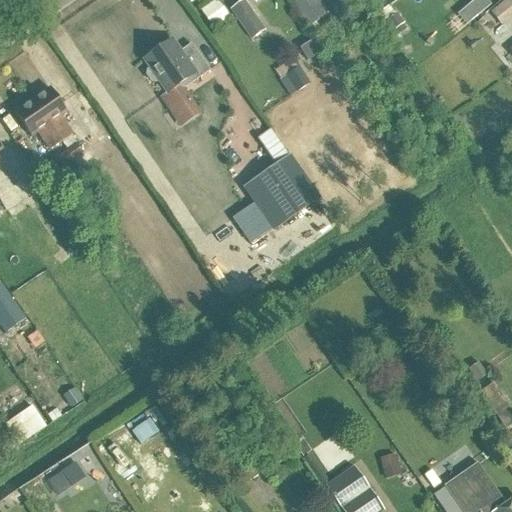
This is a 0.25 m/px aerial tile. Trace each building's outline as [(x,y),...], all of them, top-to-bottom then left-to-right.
[(300,0),(316,21),(330,11),(321,0),(300,0)] [(200,12),(213,30),(228,19),(216,1),(200,12)] [(468,6),(458,15),(466,26),(477,17),(468,6)] [(234,17),(254,48),(269,38),(248,7),(234,17)] [(397,14),(385,22),(393,32),(404,24),(397,14)] [(171,42),(144,61),(150,70),(147,72),(146,77),(151,83),(155,84),(159,81),(167,94),(179,86),(180,85),(184,89),(185,90),(210,72),(194,50),(185,57),(181,56),(171,42)] [(284,77),(294,95),(309,87),(299,69),(284,77)] [(167,94),(160,99),(168,112),(189,98),(184,89),(180,85),(179,86),(167,94)] [(438,88),(430,91),(437,108),(445,104),(438,88)] [(32,103),(60,144),(71,136),(59,118),(66,113),(50,90),(32,103)] [(37,134),(49,152),(60,144),(32,103),(14,115),(30,139),(37,134)] [(464,133),(472,143),(484,134),(477,124),(464,133)] [(269,131),(257,140),(276,166),(288,158),(269,131)] [(78,145),(58,158),(65,169),(85,155),(78,145)] [(259,178),(245,188),(262,212),(274,229),(275,230),(289,221),(318,200),(288,158),(276,166),(259,178)] [(42,184),(53,175),(40,160),(29,169),(42,184)] [(262,212),(238,229),(250,246),(274,229),(262,212)] [(88,248),(97,263),(115,251),(105,237),(88,248)] [(39,239),(28,246),(40,268),(51,261),(39,239)] [(0,326),(5,334),(24,320),(0,286),(0,326)] [(73,390),(60,398),(63,401),(57,405),(63,414),(81,403),(73,390)] [(4,426),(19,447),(46,429),(31,408),(4,426)] [(511,444),(501,452),(507,461),(511,458),(511,444)] [(226,459),(246,486),(258,476),(238,450),(226,459)] [(401,475),(396,454),(379,458),(384,479),(401,475)] [(55,498),(84,478),(75,464),(45,483),(55,498)] [(511,511),(511,500),(505,506),(477,465),(444,488),(460,511),(480,511),(487,508),(489,511),(511,511)] [(329,491),(343,511),(380,511),(383,510),(357,472),(329,491)]
